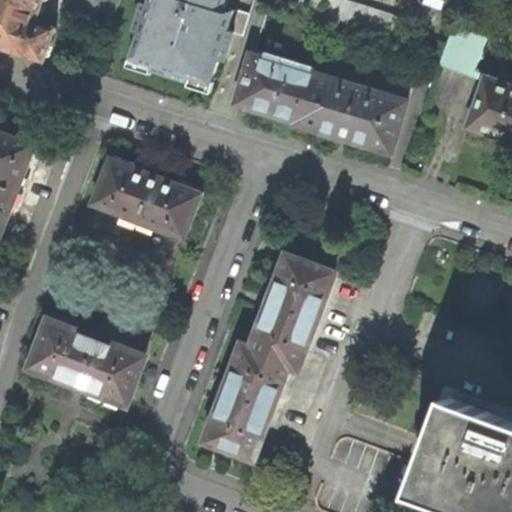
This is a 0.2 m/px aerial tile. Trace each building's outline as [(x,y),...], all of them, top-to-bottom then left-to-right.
[(37,21),(44,0),(0,0),(0,44),(45,59),(56,28),(37,21)] [(90,0),(80,29),(107,39),(120,0),(90,0)] [(229,0),(153,0),(152,6),(145,4),(135,33),(141,35),(132,62),(168,73),(212,88),(220,61),(227,63),(236,35),(244,38),(250,21),(235,16),(234,17),(225,14),(229,0)] [(308,0),(304,14),(317,18),(322,0),(308,0)] [(338,0),(322,0),(317,18),(331,23),(338,0)] [(338,0),(331,23),(345,27),(352,2),(345,0),(338,0)] [(345,27),(359,32),(366,7),(352,2),(345,27)] [(366,7),(359,32),(373,36),(381,11),(366,7)] [(373,36),(387,41),(394,15),(381,11),(373,36)] [(387,41),(400,45),(408,19),(394,15),(387,41)] [(441,63),(474,75),(475,71),(486,38),(454,27),(441,63)] [(253,56),(240,102),(252,106),(252,108),(273,114),(298,121),(313,74),(297,69),(299,62),(268,53),(266,60),(253,56)] [(474,75),(485,79),(486,75),(475,71),(474,75)] [(408,103),(313,74),(298,121),(298,123),(346,138),(393,152),(408,103)] [(485,79),(468,127),(499,138),(511,143),(511,84),(486,75),(485,79)] [(0,237),(2,238),(36,147),(0,132),(0,237)] [(113,160),(95,205),(186,240),(203,195),(201,194),(202,190),(183,182),(181,186),(157,177),(135,169),(137,165),(116,157),(115,161),(113,160)] [(273,304),(255,350),(292,364),(291,366),(300,369),(337,275),(291,258),(273,304)] [(145,358),(51,322),(33,368),(80,386),(127,404),(145,358)] [(228,393),(210,441),(256,458),(291,366),(292,364),(255,350),(246,347),(228,393)] [(511,511),(511,419),(509,419),(450,398),(414,494),(416,495),(417,495),(455,509),(457,504),(476,510),(474,511),(477,511),(478,511),(480,511),(511,511)]
